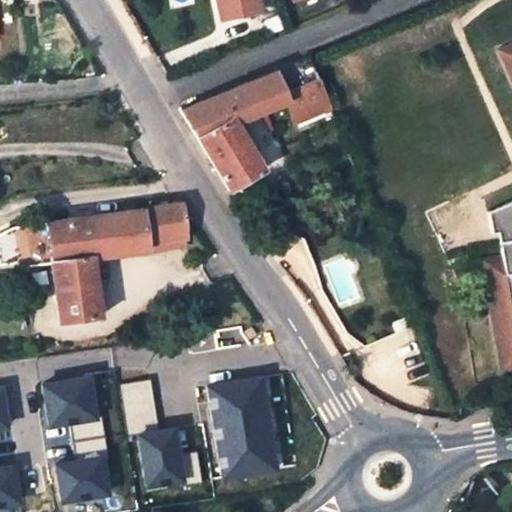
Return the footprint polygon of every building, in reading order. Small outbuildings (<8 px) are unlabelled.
[(259,11),(256,0),(216,0),(221,19),(259,11)] [(217,28),(202,35),(212,57),(226,50),(217,28)] [(511,44),(499,50),(511,79),(511,198),(485,210),(489,232),(499,231),(501,240),(497,241),(499,253),(503,273),(485,276),(502,365),(511,363),(511,44)] [(178,108),(225,189),(260,169),(233,121),(284,99),(294,122),(328,107),(306,56),(178,108)] [(178,203),(11,225),(16,267),(47,263),(56,323),(97,318),(89,258),(147,250),(145,243),(183,237),(185,237),(178,203)] [(183,237),(145,243),(147,250),(184,245),(183,237)] [(481,256),(485,276),(503,273),(499,253),(481,256)] [(234,374),(81,396),(90,459),(90,461),(66,464),(71,499),(247,472),(234,374)] [(0,507),(27,503),(22,460),(0,463),(0,428),(14,427),(9,386),(0,387),(0,507)]
